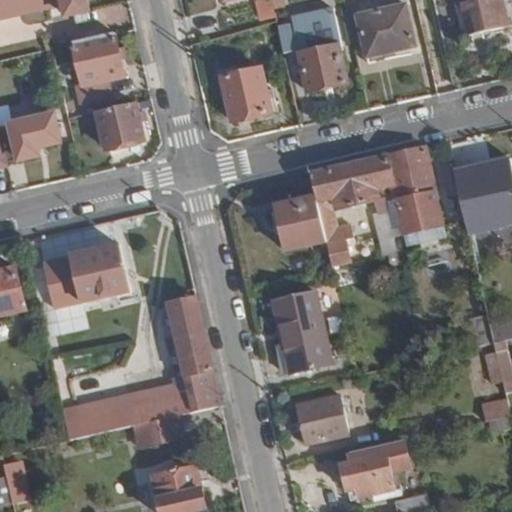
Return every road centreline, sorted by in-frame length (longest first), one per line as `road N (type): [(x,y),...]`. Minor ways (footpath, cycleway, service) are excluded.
road 1 (residential): [(272,511),(194,171)]
road 2 (residential): [(511,97),(194,171)]
road 3 (residential): [(194,171),(0,216)]
road 4 (residential): [(194,171),(154,0)]
